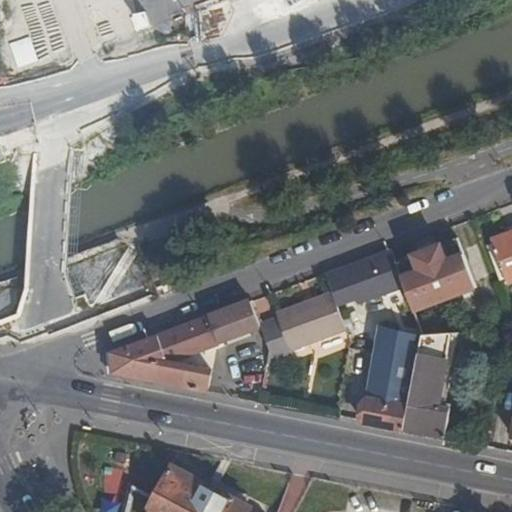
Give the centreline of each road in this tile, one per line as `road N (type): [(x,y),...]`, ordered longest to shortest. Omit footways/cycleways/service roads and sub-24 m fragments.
road 1 (residential): [(0,366),(511,180)]
road 2 (secondary): [(511,482),(0,383)]
